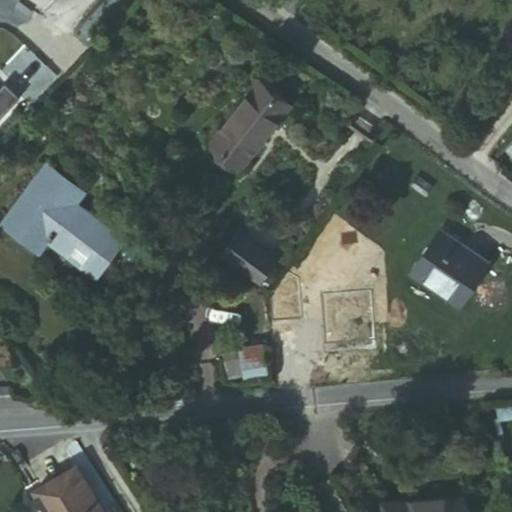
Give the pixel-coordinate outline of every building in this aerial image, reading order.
[(283,99),(254,76),(207,133),(237,157),(261,127),(254,121),(265,109),(270,114),(283,99)] [(0,110),(16,95),(1,80),(0,80),(0,110)] [(62,197),(73,183),(51,165),(4,226),(37,251),(49,238),(71,255),(83,241),(106,260),(123,240),(76,201),(72,207),(62,197)] [(84,191),(73,183),(62,197),(72,207),(76,201),(84,191)] [(270,269),(235,239),(219,257),(255,288),(270,269)] [(83,241),(71,255),(95,273),(106,260),(83,241)] [(495,272),(448,241),(422,281),(467,313),(495,272)] [(221,348),(227,378),(270,369),(264,338),(221,348)] [(95,511),(73,472),(34,497),(42,511),(95,511)] [(458,511),(458,502),(379,507),(379,511),(458,511)]
